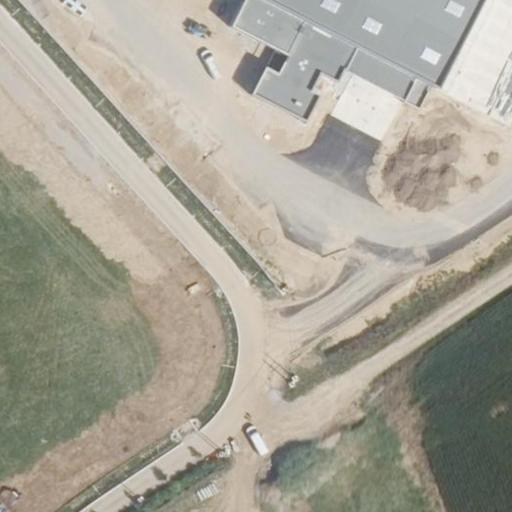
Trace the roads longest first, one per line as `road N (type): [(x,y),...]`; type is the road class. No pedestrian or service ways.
road 1 (track): [(511,274),(315,402),(226,424)]
road 2 (unclassified): [(226,424),(108,511)]
